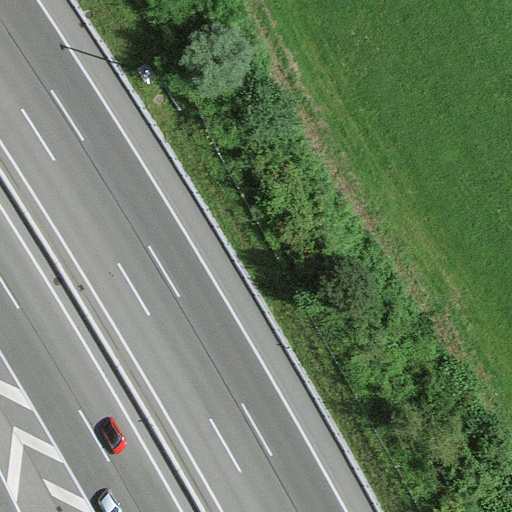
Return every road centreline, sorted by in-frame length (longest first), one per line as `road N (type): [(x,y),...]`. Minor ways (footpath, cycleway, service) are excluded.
road 1 (motorway): [(277,511),(215,395),(0,53)]
road 2 (motorway): [(0,289),(137,511)]
